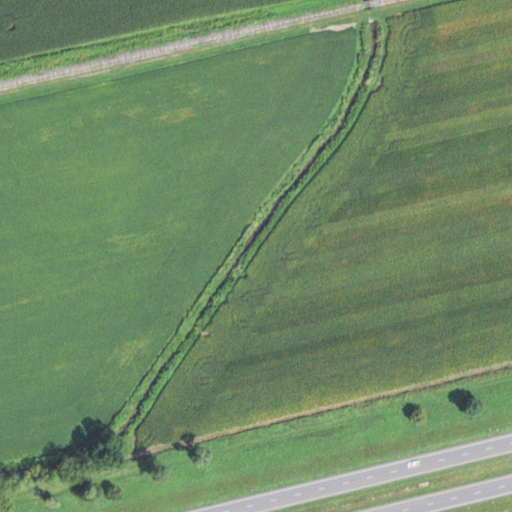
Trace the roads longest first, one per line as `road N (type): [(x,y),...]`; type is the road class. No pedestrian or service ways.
road 1 (trunk): [(511,440),(216,511)]
road 2 (trunk): [(390,511),(511,482)]
